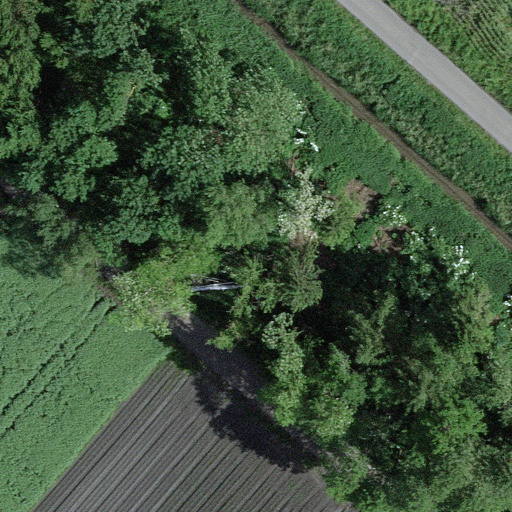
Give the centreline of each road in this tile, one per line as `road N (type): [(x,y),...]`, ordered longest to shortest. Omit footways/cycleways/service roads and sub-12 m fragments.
road 1 (track): [(0,148),(415,511)]
road 2 (track): [(363,0),(511,129)]
